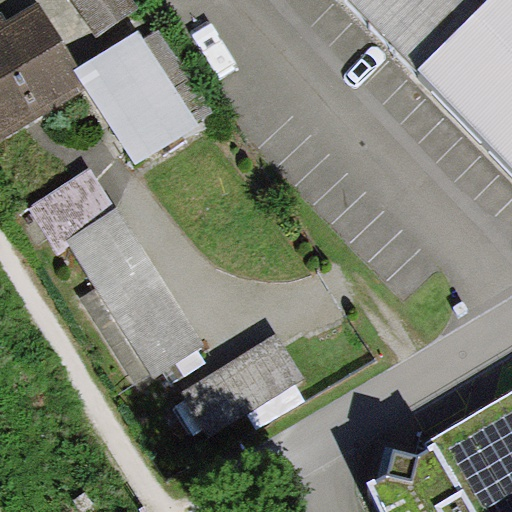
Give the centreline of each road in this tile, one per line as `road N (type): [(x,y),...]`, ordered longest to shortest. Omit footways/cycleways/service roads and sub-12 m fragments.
road 1 (residential): [(195,511),(511,336)]
road 2 (track): [(166,511),(0,244)]
